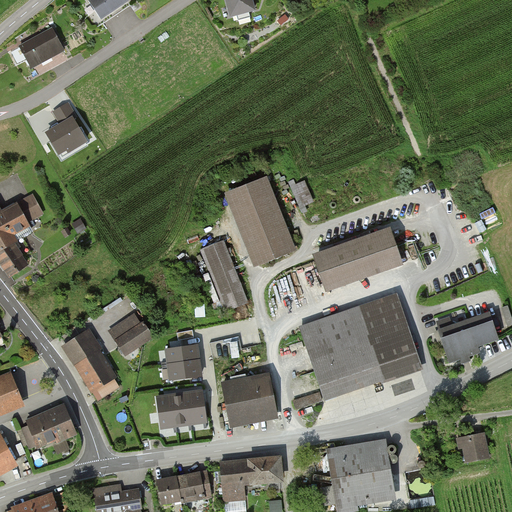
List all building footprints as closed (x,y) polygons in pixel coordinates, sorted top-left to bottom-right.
[(127,0),(90,0),(89,1),(105,24),(118,15),(117,13),(130,4),(127,0)] [(227,0),(232,16),(254,10),(252,1),(253,0),(227,0)] [(53,29),(11,52),(18,64),(27,59),(32,68),(41,63),(40,61),(64,49),(53,29)] [(60,120),(46,128),(62,156),(92,139),(70,100),(53,109),(60,120)] [(289,251),(261,181),(233,192),(261,262),(289,251)] [(307,183),(294,188),(303,213),(317,208),(307,183)] [(0,211),(0,238),(6,236),(10,242),(31,231),(17,206),(1,214),(0,211)] [(318,258),(327,286),(400,261),(390,234),(318,258)] [(6,236),(0,238),(0,259),(6,267),(11,276),(26,266),(10,242),(6,236)] [(401,240),(406,261),(419,258),(414,237),(401,240)] [(244,301),(222,245),(205,251),(228,308),(244,301)] [(397,299),(302,332),(325,400),(420,368),(397,299)] [(511,314),(510,305),(500,306),(504,325),(511,323),(511,314)] [(490,314),(440,331),(450,361),(462,357),(463,359),(465,358),(468,357),(467,355),(480,351),(479,348),(478,345),(498,338),(490,314)] [(145,323),(119,340),(128,352),(153,335),(145,323)] [(193,330),(177,333),(179,340),(194,338),(193,330)] [(86,332),(65,345),(99,400),(120,388),(101,356),(103,355),(101,352),(99,353),(86,332)] [(239,337),(210,343),(213,359),(243,352),(239,337)] [(162,363),(162,365),(199,360),(197,346),(167,350),(168,362),(162,363)] [(169,368),(171,379),(201,375),(199,360),(162,365),(163,369),(169,368)] [(268,377),(224,385),(231,422),(276,413),(268,377)] [(0,384),(0,408),(20,401),(12,379),(2,383),(0,384)] [(202,391),(187,393),(192,424),(204,422),(205,428),(208,428),(202,391)] [(187,393),(173,395),(177,426),(189,424),(190,430),(193,430),(192,424),(187,393)] [(322,401),(320,393),(294,401),(296,409),(322,401)] [(173,395),(158,397),(162,428),(174,426),(175,433),(178,432),(177,426),(173,395)] [(65,410),(28,425),(37,446),(74,431),(65,410)] [(494,462),(488,435),(460,442),(466,469),(494,462)] [(4,438),(0,440),(0,467),(15,459),(4,438)] [(387,442),(330,453),(341,511),(354,511),(399,503),(387,442)] [(285,459),(222,464),(226,503),(248,501),(247,489),(287,486),(285,459)] [(209,473),(184,478),(190,505),(215,499),(209,473)] [(184,478),(159,484),(165,510),(190,505),(184,478)] [(95,490),(98,511),(112,511),(121,511),(140,511),(140,508),(142,508),(139,490),(121,493),(120,486),(95,490)] [(58,511),(53,496),(7,511),(58,511)] [(271,511),(284,511),(283,498),(271,499),(271,511)]
